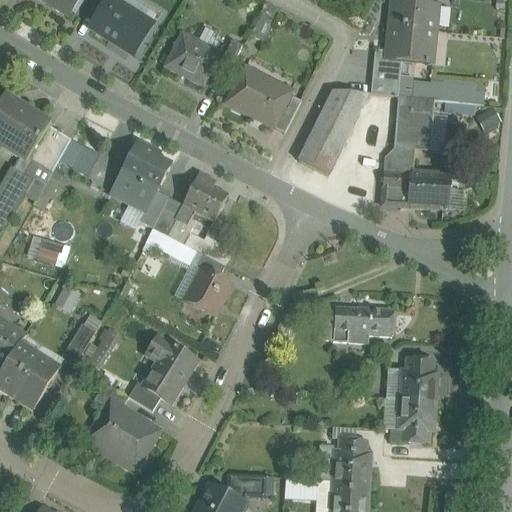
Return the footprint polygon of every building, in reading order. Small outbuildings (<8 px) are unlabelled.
[(79,0),(41,0),(69,17),(79,0)] [(111,1),(109,0),(102,12),(90,30),(131,56),(150,26),(111,1)] [(93,0),(91,5),(102,12),(109,0),(111,1),(110,0),(93,0)] [(440,7),(394,3),(391,30),(433,35),(436,8),(440,8),(440,7)] [(262,17),(251,39),(264,45),(275,24),(262,17)] [(433,35),(391,30),(389,54),(388,62),(401,63),(434,66),(434,65),(430,65),(433,35)] [(198,45),(183,37),(166,70),(203,89),(218,60),(196,49),(198,45)] [(232,43),(221,64),(232,69),(242,49),(232,43)] [(389,54),(375,53),(372,85),(399,88),(401,63),(388,62),(389,54)] [(291,95),(245,71),(227,107),(273,131),(290,98),(291,95)] [(399,88),(372,85),(370,97),(397,100),(399,88)] [(333,94),(298,164),(327,178),(367,97),(333,94)] [(290,98),(273,131),(285,136),(301,104),(290,98)] [(5,101),(4,100),(0,106),(0,141),(22,155),(27,158),(24,163),(26,164),(37,146),(46,152),(57,134),(23,113),(22,115),(4,103),(5,101)] [(429,103),(400,100),(399,113),(428,115),(429,103)] [(428,115),(399,113),(397,149),(385,161),(414,163),(415,152),(429,153),(432,116),(428,115)] [(46,152),(37,168),(52,177),(71,143),(57,134),(46,152)] [(46,188),(52,177),(37,168),(46,152),(37,146),(26,164),(24,163),(27,158),(22,155),(14,169),(35,181),(46,188)] [(156,155),(139,146),(122,178),(154,194),(154,195),(155,194),(169,168),(153,160),(156,155)] [(414,163),(385,161),(384,174),(412,176),(412,174),(413,174),(414,163)] [(35,181),(14,169),(0,193),(0,240),(2,241),(26,198),(35,181)] [(412,176),(384,174),(382,192),(383,192),(382,208),(448,213),(451,177),(413,174),(412,174),(412,176)] [(182,208),(175,223),(187,229),(195,215),(214,225),(228,198),(213,190),(216,185),(199,177),(182,208)] [(46,188),(35,181),(26,198),(37,204),(46,188)] [(155,194),(154,195),(154,194),(144,214),(139,225),(153,232),(168,201),(155,194)] [(182,208),(168,201),(153,232),(166,239),(175,223),(182,208)] [(144,214),(130,207),(125,217),(139,225),(144,214)] [(166,239),(184,248),(190,236),(192,232),(187,229),(175,223),(166,239)] [(176,262),(184,248),(166,239),(153,232),(145,247),(176,262)] [(233,254),(206,239),(203,243),(190,236),(184,248),(202,258),(224,269),(233,254)] [(38,264),(66,269),(70,247),(42,242),(38,264)] [(224,269),(202,258),(196,269),(201,272),(201,271),(219,280),(224,269)] [(197,272),(191,269),(175,298),(181,302),(197,272)] [(201,272),(184,304),(214,320),(232,287),(219,280),(201,271),(201,272)] [(71,312),(78,296),(64,290),(57,307),(71,312)] [(316,291),(293,296),(296,308),(319,303),(316,291)] [(357,312),(335,311),(334,319),(333,342),(333,343),(355,345),(357,312)] [(393,313),(357,311),(357,312),(355,345),(366,346),(366,337),(392,339),(393,313)] [(334,319),(323,319),(321,342),(333,342),(334,319)] [(0,321),(0,371),(3,373),(18,348),(19,348),(23,343),(22,343),(25,337),(0,321)] [(101,326),(85,358),(101,366),(117,335),(101,326)] [(82,327),(61,361),(74,369),(95,335),(82,327)] [(197,364),(158,340),(146,358),(157,365),(143,388),(142,389),(161,401),(170,407),(197,364)] [(19,348),(18,348),(3,373),(0,377),(0,394),(9,400),(12,395),(35,409),(58,372),(19,348)] [(434,362),(406,360),(405,373),(400,372),(400,373),(388,372),(387,402),(399,403),(436,405),(438,375),(434,374),(434,362)] [(143,388),(138,385),(128,400),(129,401),(152,415),(161,401),(142,389),(143,388)] [(105,386),(94,402),(106,409),(110,403),(122,411),(129,401),(128,400),(105,386)] [(122,411),(110,403),(106,409),(97,423),(104,427),(91,448),(129,472),(137,458),(144,462),(161,435),(122,411)] [(436,405),(399,403),(397,432),(401,433),(401,445),(429,447),(430,435),(435,435),(436,405)] [(397,432),(390,432),(390,444),(401,445),(401,433),(397,432)] [(368,443),(339,442),(338,454),(333,454),(331,484),(369,486),(371,456),(367,456),(368,443)] [(265,480),(229,478),(229,492),(226,497),(243,506),(246,499),(264,500),(265,480)] [(285,500),(319,501),(319,484),(286,483),(285,500)] [(367,511),(369,486),(331,484),(329,511),(367,511)] [(226,497),(210,489),(202,504),(200,503),(195,511),(240,511),(243,506),(226,497)] [(461,511),(462,493),(444,493),(443,511),(461,511)]
